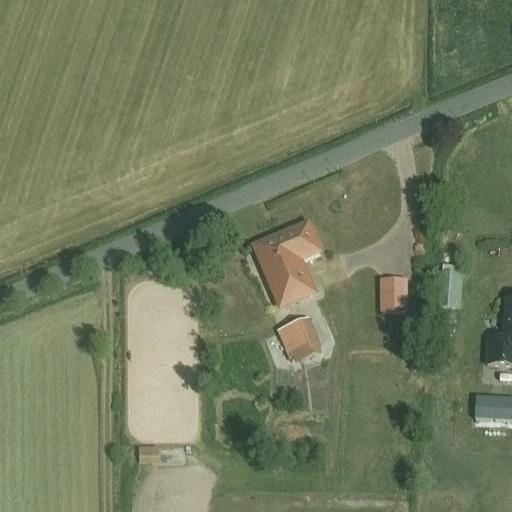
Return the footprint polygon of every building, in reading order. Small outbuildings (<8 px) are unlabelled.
[(316,224),(260,248),(288,313),(325,297),(310,262),(329,254),(316,224)] [(415,281),(387,282),(388,313),(416,312),(415,281)] [(316,318),(284,332),(300,369),(332,355),(316,318)] [(511,342),(490,342),(490,370),(511,370),(511,350),(511,343),(511,342)] [(511,401),(478,402),(478,427),(511,427),(511,401)] [(166,465),(166,449),(146,449),(146,465),(166,465)]
